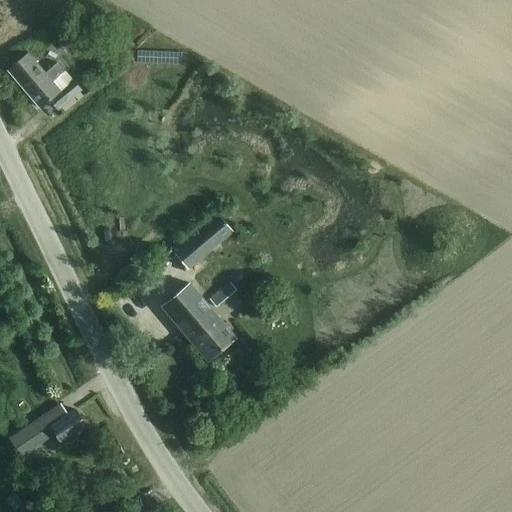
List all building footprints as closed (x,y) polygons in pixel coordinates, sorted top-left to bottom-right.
[(68,30),(60,38),(70,50),(79,43),(68,30)] [(8,72),(39,110),(51,102),(58,112),(81,92),(73,82),(61,93),(53,83),(64,74),(56,64),(45,74),(29,54),(8,72)] [(219,216),(175,253),(189,269),(233,232),(219,216)] [(190,283),(162,307),(207,361),(235,337),(190,283)] [(230,283),(210,300),(216,307),(237,290),(230,283)] [(284,374),(274,381),(284,395),(294,388),(284,374)] [(66,415),(62,405),(9,438),(20,455),(53,434),(61,446),(87,430),(74,410),(66,415)] [(229,405),(221,410),(234,427),(242,422),(229,405)]
